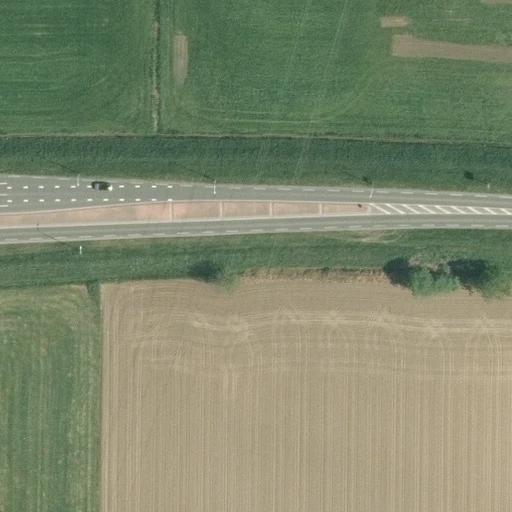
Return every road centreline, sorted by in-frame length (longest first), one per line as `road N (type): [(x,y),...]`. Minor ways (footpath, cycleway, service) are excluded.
road 1 (primary): [(0,236),(511,223)]
road 2 (primary): [(511,205),(0,197)]
